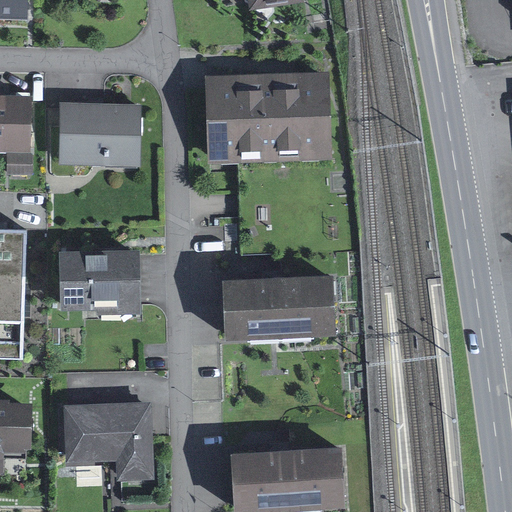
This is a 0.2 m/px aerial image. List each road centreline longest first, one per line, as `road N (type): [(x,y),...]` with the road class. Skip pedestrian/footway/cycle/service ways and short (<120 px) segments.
road 1 (secondary): [(425,0),(472,267),(503,511)]
road 2 (residential): [(160,57),(177,511)]
road 3 (residential): [(0,53),(160,57)]
